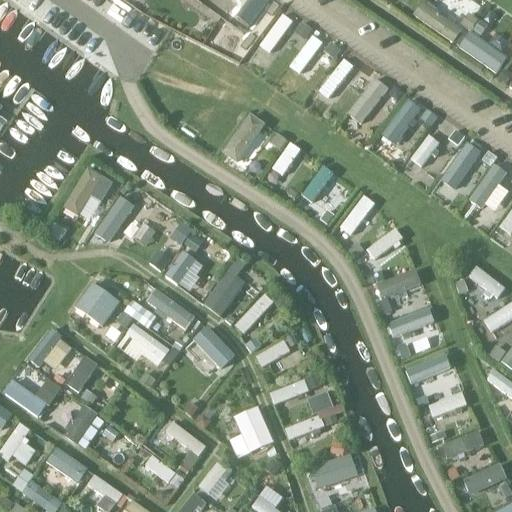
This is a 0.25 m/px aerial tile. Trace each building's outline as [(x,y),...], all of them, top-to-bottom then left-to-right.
[(424,0),(414,13),(452,43),(462,30),(424,0)] [(260,45),(271,52),(294,20),(283,12),(260,45)] [(469,12),(463,23),(481,34),(487,23),(469,12)] [(306,39),(313,29),(302,21),(295,32),(306,39)] [(471,30),(460,44),(496,73),(508,58),(471,30)] [(328,100),(355,66),(345,58),(318,92),(328,100)] [(346,113),(359,124),(390,87),(378,76),(346,113)] [(395,145),(422,109),(408,98),(381,134),(395,145)] [(235,163),(265,122),(251,111),(221,152),(235,163)] [(278,132),(271,142),(282,150),(289,140),(278,132)] [(421,172),(440,141),(428,133),(409,164),(421,172)] [(273,170),(286,177),(300,147),(288,141),(273,170)] [(439,178),(453,189),(483,151),(469,141),(439,178)] [(314,203),(333,170),(322,163),(302,196),(314,203)] [(488,212),(505,188),(500,183),(508,172),(495,163),(469,199),(488,212)] [(365,194),(339,226),(351,236),(377,204),(365,194)] [(123,196),(109,218),(122,226),(136,204),(123,196)] [(510,234),(511,232),(511,207),(498,224),(510,234)] [(368,264),(404,239),(396,227),(359,252),(368,264)] [(185,255),(184,290),(206,290),(207,276),(201,276),(201,256),(185,255)] [(468,275),(497,297),(506,285),(476,264),(468,275)] [(229,270),(203,302),(219,315),(245,283),(229,270)] [(376,295),(420,285),(417,271),(373,281),(376,295)] [(167,292),(158,302),(186,330),(196,320),(167,292)] [(265,292),(234,324),(245,334),(276,302),(265,292)] [(489,332),(511,319),(511,301),(482,319),(489,332)] [(392,334),(435,322),(431,308),(388,320),(392,334)] [(415,350),(443,339),(437,322),(409,333),(415,350)] [(160,368),(172,348),(135,325),(123,345),(160,368)] [(191,342),(220,370),(236,353),(207,326),(191,342)] [(54,374),(77,347),(55,329),(32,355),(54,374)] [(285,339),(256,354),(262,366),(291,351),(285,339)] [(511,347),(509,352),(495,344),(489,353),(511,366),(511,347)] [(445,352),(405,369),(412,384),(452,367),(445,352)] [(511,380),(494,368),(486,379),(511,396),(511,380)] [(19,378),(8,392),(39,417),(50,404),(19,378)] [(304,378),(269,393),(274,405),(310,390),(304,378)] [(333,392),(308,396),(311,417),(336,413),(333,392)] [(429,404),(434,417),(468,404),(463,392),(429,404)] [(0,402),(0,424),(8,430),(18,413),(0,402)] [(88,448),(106,417),(84,405),(66,435),(88,448)] [(234,415),(241,435),(231,438),(237,457),(274,444),(260,406),(234,415)] [(320,414),(285,427),(290,440),(325,426),(320,414)] [(22,421),(1,455),(11,461),(15,455),(29,464),(38,449),(24,441),(32,428),(22,421)] [(439,444),(444,458),(485,442),(479,428),(439,444)] [(60,446),(50,459),(79,482),(90,469),(60,446)] [(317,488),(357,475),(350,453),(310,467),(317,488)] [(199,487),(218,501),(238,474),(219,460),(199,487)] [(501,462),(462,477),(469,494),(508,479),(501,462)] [(307,471),(313,497),(329,493),(328,486),(315,489),(310,470),(307,471)] [(53,511),(56,511),(65,499),(24,472),(14,486),(53,511)] [(121,502),(126,492),(96,477),(91,487),(121,502)] [(283,511),(277,508),(284,495),(266,485),(252,508),(259,511),(283,511)] [(196,494),(182,511),(203,511),(209,504),(196,494)] [(336,511),(331,494),(316,498),(320,511),(336,511)] [(511,511),(511,499),(489,511),(511,511)] [(151,511),(137,502),(130,511),(151,511)]
